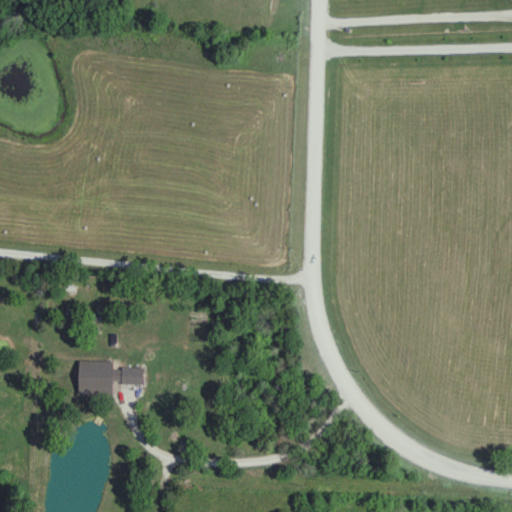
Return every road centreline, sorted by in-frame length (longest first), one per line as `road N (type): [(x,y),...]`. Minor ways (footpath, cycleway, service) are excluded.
road 1 (tertiary): [(511,486),(435,468),(390,443),(346,406),(323,359),(303,278),(316,0)]
road 2 (residential): [(162,484),(172,459),(270,459),(295,450),(346,406)]
